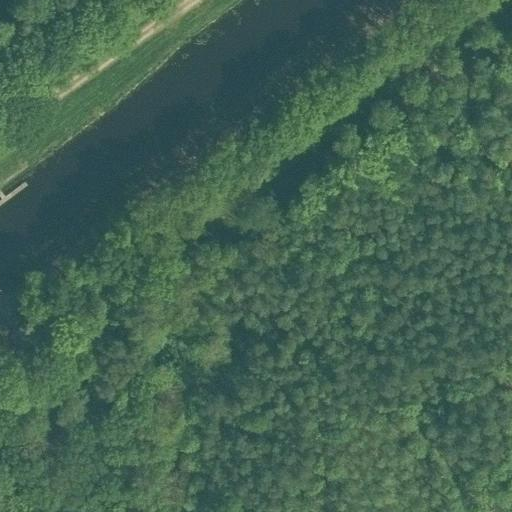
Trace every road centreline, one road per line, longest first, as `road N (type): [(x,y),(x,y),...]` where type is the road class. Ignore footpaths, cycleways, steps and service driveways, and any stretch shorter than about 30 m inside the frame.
road 1 (track): [(0,305),(404,0)]
road 2 (track): [(0,127),(184,0)]
road 3 (unclassified): [(55,511),(35,384),(0,321)]
